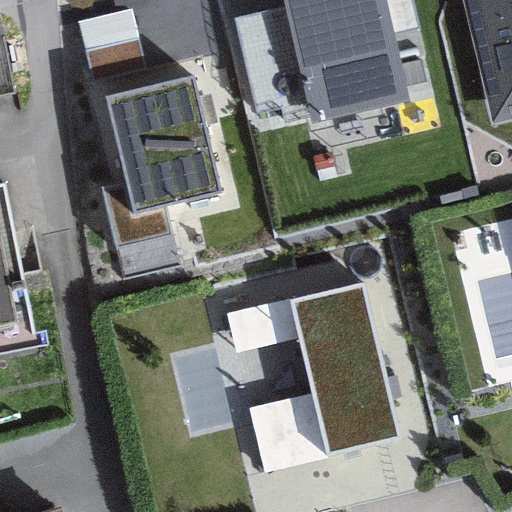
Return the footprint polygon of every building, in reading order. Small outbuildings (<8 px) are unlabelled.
[(260,14),(285,122),(402,95),(380,0),(288,0),(290,8),(260,14)] [(511,0),(473,0),(494,88),(511,83),(511,0)] [(0,93),(15,91),(4,36),(0,36),(0,93)] [(139,38),(85,51),(93,83),(146,70),(139,38)] [(194,76),(105,97),(134,215),(222,194),(194,76)] [(5,183),(0,183),(0,341),(35,334),(5,183)] [(364,282),(291,300),(313,394),(251,409),(265,470),(402,438),(364,282)]
